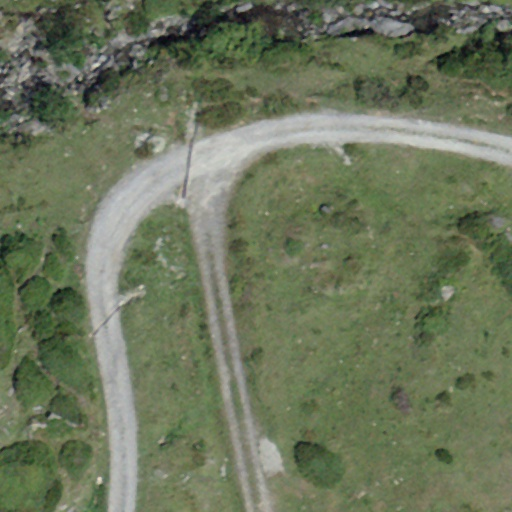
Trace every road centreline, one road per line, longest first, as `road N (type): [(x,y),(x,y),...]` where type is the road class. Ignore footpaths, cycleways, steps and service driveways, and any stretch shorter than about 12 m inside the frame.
road 1 (track): [(511,153),(394,131),(272,136),(158,178),(124,206),(107,232),(102,267),(128,454),(123,511)]
road 2 (track): [(212,153),(210,246),(261,511)]
